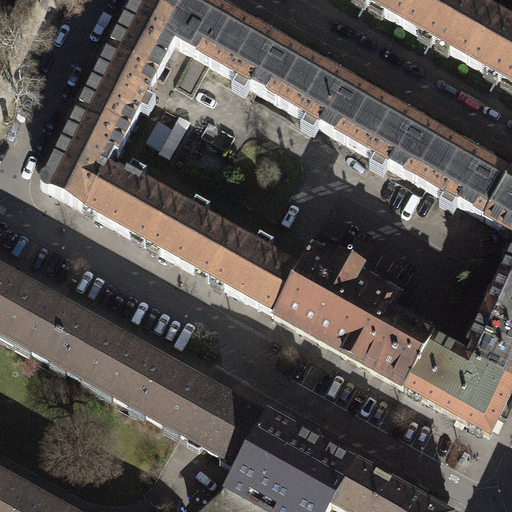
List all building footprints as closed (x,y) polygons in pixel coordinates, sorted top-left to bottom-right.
[(378,102),(320,70),(251,30),(197,0),(136,0),(37,187),(85,217),(120,236),(151,253),(218,290),(330,351),(356,366),(367,372),(443,414),(487,438),(497,415),(511,381),(511,178),(455,146),(378,102)] [(511,0),(350,0),(355,3),(415,36),(505,89),(511,92),(511,0)] [(0,337),(16,347),(43,300),(11,282),(11,280),(3,276),(0,273),(0,337)] [(76,318),(43,300),(16,347),(98,393),(125,345),(91,326),(92,325),(85,321),(77,317),(76,318)] [(159,364),(125,345),(98,393),(182,440),(209,392),(173,372),(174,371),(168,367),(160,363),(159,364)] [(239,471),(226,493),(259,511),(330,511),(332,509),(331,509),(355,466),(356,466),(356,465),(292,429),(269,416),(266,422),(252,414),(250,416),(226,402),(217,397),(209,392),(182,440),(190,444),(207,453),(239,471)] [(385,482),(356,466),(355,466),(331,509),(332,509),(337,511),(408,511),(415,499),(385,482)] [(54,511),(55,510),(38,501),(39,499),(25,491),(24,493),(0,479),(0,511),(54,511)] [(259,511),(226,493),(224,497),(207,511),(259,511)] [(438,511),(415,499),(408,511),(438,511)]
